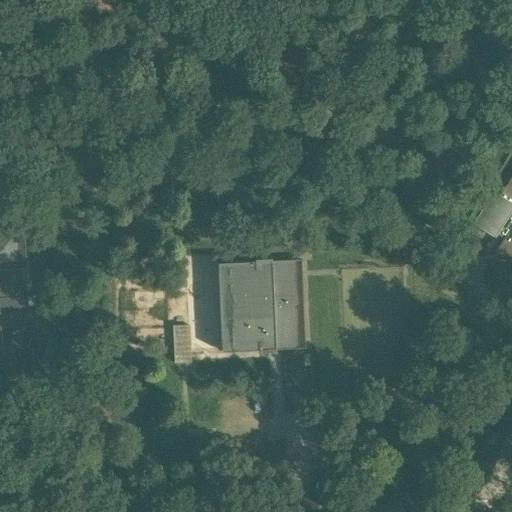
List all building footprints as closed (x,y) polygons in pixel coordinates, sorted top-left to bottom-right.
[(494,191),(473,223),(487,232),(496,238),(498,234),(504,238),(495,252),(511,262),(511,176),(500,195),(494,191)] [(0,364),(2,364),(0,333),(0,328),(36,326),(35,311),(28,311),(26,284),(23,285),(22,269),(25,269),(22,225),(0,226),(0,364)] [(301,260),(218,263),(221,352),(305,348),(301,260)] [(189,325),(172,326),(174,363),(191,363),(189,325)] [(459,365),(456,374),(465,378),(468,368),(459,365)]
